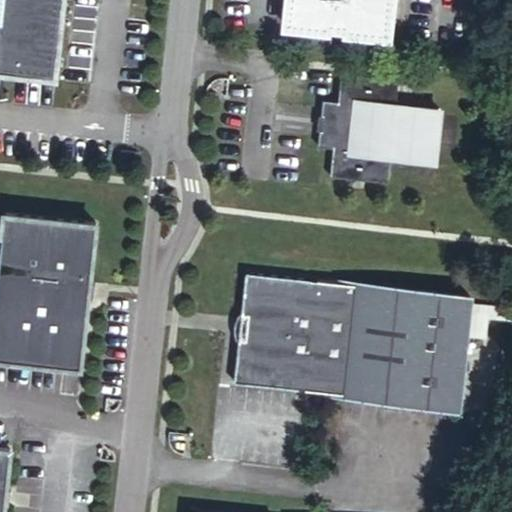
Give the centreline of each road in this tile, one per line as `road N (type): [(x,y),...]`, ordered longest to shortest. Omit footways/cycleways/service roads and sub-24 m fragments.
road 1 (unclassified): [(157,271),(132,511)]
road 2 (unclassified): [(157,271),(181,242),(194,205),(191,159),(172,131)]
road 3 (unclassified): [(172,131),(151,243),(157,271)]
road 4 (unclassified): [(184,0),(172,131)]
